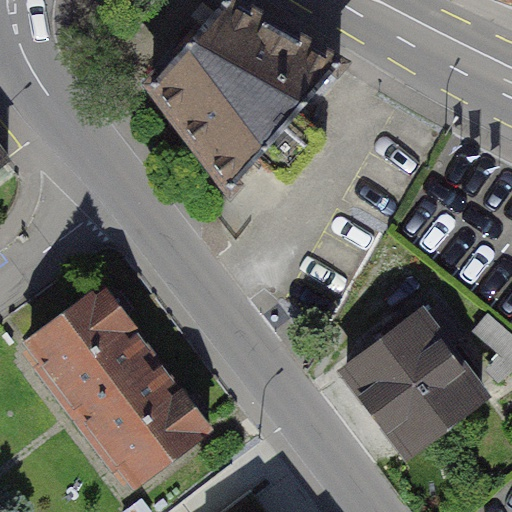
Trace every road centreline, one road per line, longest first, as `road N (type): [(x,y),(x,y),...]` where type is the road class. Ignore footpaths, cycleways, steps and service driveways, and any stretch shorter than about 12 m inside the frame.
road 1 (tertiary): [(363,511),(134,196)]
road 2 (tertiary): [(134,196),(52,94),(26,48),(16,0)]
road 3 (residential): [(0,301),(134,196)]
road 4 (tertiary): [(371,0),(511,72)]
